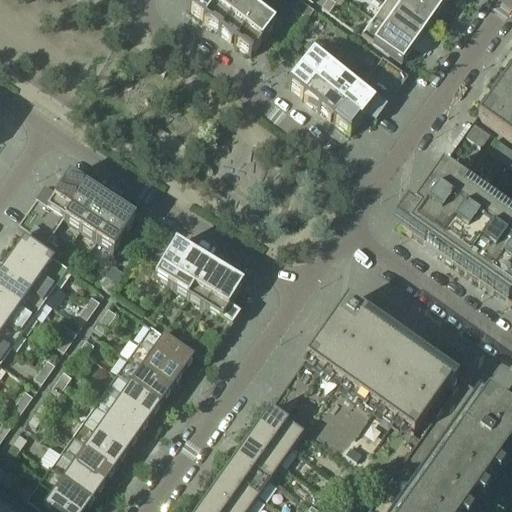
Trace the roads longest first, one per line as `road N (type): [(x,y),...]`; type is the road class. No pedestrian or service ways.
road 1 (residential): [(368,193),(134,9)]
road 2 (residential): [(52,137),(300,292)]
road 3 (residential): [(145,511),(300,292)]
road 4 (residential): [(368,193),(510,0)]
road 5 (residential): [(511,351),(346,232)]
